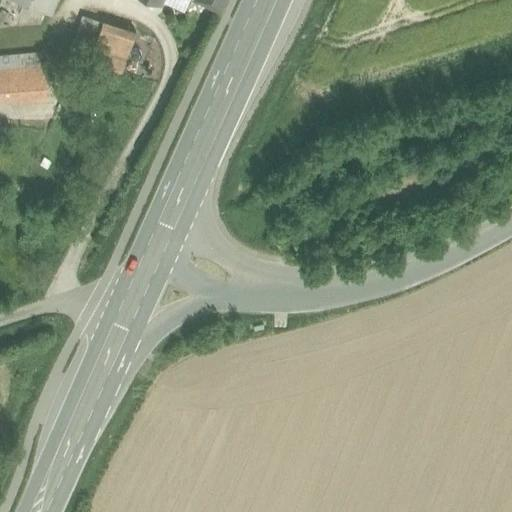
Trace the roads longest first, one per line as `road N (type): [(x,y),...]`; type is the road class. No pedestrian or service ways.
road 1 (primary): [(144,273),(267,0)]
road 2 (unclassified): [(250,294),(414,268),(511,218)]
road 3 (primary): [(40,511),(111,347)]
road 4 (track): [(0,320),(144,273)]
road 5 (primary): [(111,347),(199,300),(250,294)]
